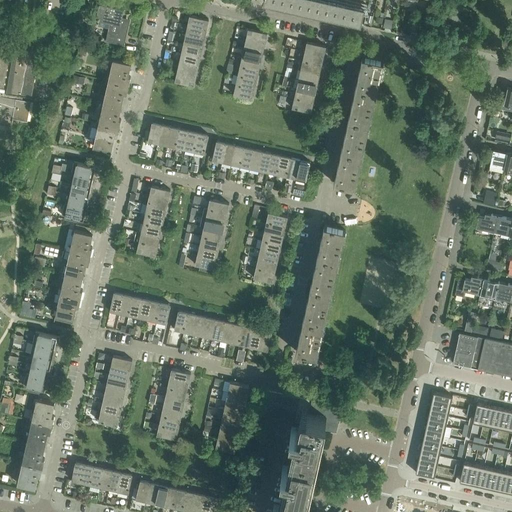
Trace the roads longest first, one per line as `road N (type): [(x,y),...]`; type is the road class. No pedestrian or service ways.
road 1 (residential): [(416,365),(481,64)]
road 2 (residential): [(319,210),(128,168)]
road 3 (residential): [(272,383),(140,345),(130,352),(90,342)]
road 4 (residential): [(319,210),(360,32)]
road 5 (residential): [(90,342),(85,324),(128,168)]
road 6 (residential): [(272,383),(319,210)]
road 7 (residential): [(40,511),(90,342)]
road 8 (residential): [(128,168),(123,151),(166,0)]
road 9 (residential): [(212,8),(247,16),(263,10),(360,32)]
road 10 (residential): [(360,32),(481,64)]
road 11 (residential): [(511,507),(390,481)]
